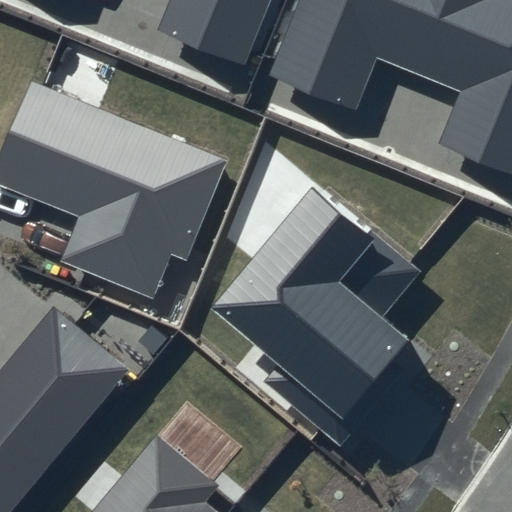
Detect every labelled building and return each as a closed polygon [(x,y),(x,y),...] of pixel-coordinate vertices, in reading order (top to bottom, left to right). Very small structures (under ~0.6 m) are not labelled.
[(167,0),(156,28),(244,63),(269,0),(167,0)] [(511,0),(302,0),(272,73),(357,108),(377,60),(458,92),(438,142),(511,171),(511,0)] [(225,161),(29,81),(0,152),(0,185),(75,216),(57,262),(152,300),(171,255),(184,260),(225,161)] [(421,272),(314,181),(208,306),(277,364),(264,379),(340,443),(401,371),(392,363),(409,342),(381,319),(421,272)] [(0,511),(10,511),(129,369),(53,306),(0,370),(0,511)] [(215,485),(156,437),(93,511),(213,511),(201,502),(215,485)]
